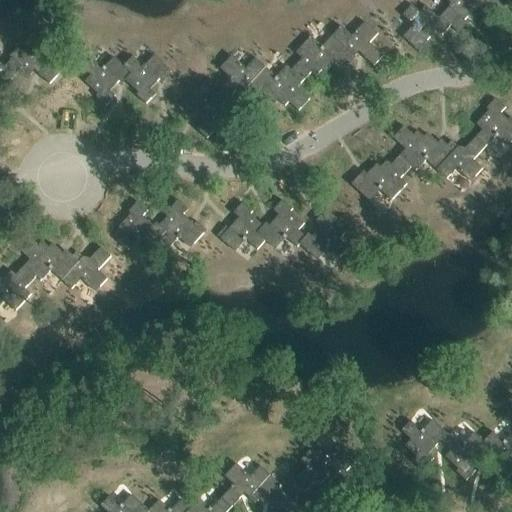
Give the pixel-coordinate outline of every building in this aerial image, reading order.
[(440,16),(451,26),(458,33),(468,23),(465,20),(474,10),(480,15),(488,6),(482,0),(446,0),(451,5),(440,16)] [(496,13),(505,3),(501,0),(482,0),(488,6),(496,13)] [(403,37),(421,53),(430,43),(427,41),(437,30),(442,35),(451,26),(440,16),(439,18),(425,5),(419,12),(412,5),(402,15),(414,25),(403,37)] [(359,51),(374,66),(383,56),(370,43),(378,34),(365,22),(352,36),(342,26),(332,36),(350,52),(344,59),(345,59),(350,64),(356,57),(355,56),(359,51)] [(350,52),(332,36),(323,46),(311,36),(296,52),(303,58),(292,70),(291,71),(303,82),(312,72),(316,76),(322,70),(326,73),(338,60),(341,63),(345,59),(344,59),(350,52)] [(50,84),(59,74),(45,61),(54,52),(41,40),(28,54),(19,46),(10,56),(12,59),(23,68),(20,71),(28,79),(32,76),(30,74),(35,70),(39,73),(39,74),(50,84)] [(137,95),(147,104),(156,94),(151,89),(160,79),(163,82),(173,72),(155,55),(144,67),(133,56),(124,66),(131,73),(125,80),(126,80),(139,92),(137,95)] [(232,55),(220,68),(230,77),(217,91),(227,100),(241,85),(245,89),(244,90),(251,96),(255,91),(248,85),(265,66),(256,58),(246,68),(232,55)] [(93,58),(83,68),(91,75),(85,82),(99,94),(96,96),(106,106),(116,96),(111,91),(120,80),(123,83),(126,80),(125,80),(131,73),(124,66),(115,57),(104,68),(93,58)] [(0,83),(4,87),(1,90),(5,94),(13,84),(10,81),(20,71),(23,68),(12,59),(5,67),(0,62),(0,83)] [(248,85),(255,91),(259,95),(262,92),(275,104),(279,100),(285,106),(289,102),(299,111),(310,99),(297,87),(303,82),(291,71),(292,70),(287,66),(277,77),(265,66),(248,85)] [(227,100),(217,91),(207,101),(195,90),(179,108),(189,117),(192,114),(202,124),(197,129),(207,139),(216,129),(214,126),(227,113),(220,107),(227,100)] [(483,130),(476,137),(486,146),(496,136),(507,147),(511,141),(511,121),(511,123),(501,113),(506,108),(496,98),(487,108),(489,111),(476,124),(483,130)] [(426,160),(437,170),(454,152),(447,145),(444,142),(441,145),(428,133),(424,137),(418,131),(414,135),(404,126),(393,138),(406,149),(400,155),(412,166),(411,167),(416,171),(426,160)] [(473,160),(486,146),(476,137),(466,148),(462,153),(458,148),(459,147),(452,141),(447,145),(454,152),(437,170),(447,179),(456,169),(471,182),(482,169),(473,160)] [(412,166),(400,155),(391,165),(387,161),(381,167),(377,163),(365,177),(362,174),(358,178),(358,177),(352,184),(370,201),(380,190),(392,201),(407,184),(400,178),(411,167),(412,166)] [(172,212),(160,225),(159,226),(165,232),(158,239),(159,240),(168,249),(179,237),(190,248),(207,230),(197,221),(194,224),(184,215),(188,209),(178,200),(169,210),(172,212)] [(298,247),(300,244),(306,237),(299,230),(305,224),(291,212),(293,209),(283,200),(274,210),(279,215),(269,226),(266,223),(264,226),(257,233),(266,241),(276,249),(286,237),(298,247)] [(157,223),(154,226),(143,216),(148,211),(138,202),(129,212),(131,214),(119,227),(125,233),(118,241),(128,250),(139,239),(150,250),(159,240),(158,239),(165,232),(159,226),(160,225),(157,223)] [(229,229),(226,226),(217,236),(236,252),(246,240),(258,250),(266,241),(257,233),(264,226),(251,214),(253,212),(243,203),(234,213),(239,218),(229,229)] [(309,234),(306,237),(300,244),(318,260),(328,248),(340,258),(349,248),(339,239),(345,233),(333,222),(337,218),(327,209),(316,221),(321,226),(312,237),(309,234)] [(30,260),(25,266),(36,277),(41,281),(51,270),(62,280),(79,262),(72,257),(73,256),(69,253),(66,256),(53,243),(49,247),(43,241),(39,245),(29,236),(18,248),(30,260)] [(79,262),(62,280),(72,290),(82,279),(96,292),(108,279),(99,271),(111,257),(102,247),(91,259),(87,263),(83,259),(84,257),(77,251),(73,256),(72,257),(79,262)] [(25,289),(36,277),(25,266),(16,275),(12,271),(6,277),(2,273),(0,275),(0,305),(5,300),(16,311),(32,295),(25,289)] [(511,396),(509,394),(499,404),(507,411),(501,417),(511,427),(511,431),(511,432),(511,396)] [(441,443),(447,436),(430,420),(419,431),(408,421),(399,431),(408,440),(402,446),(414,457),(410,461),(420,471),(431,459),(426,454),(435,444),(439,447),(441,444),(441,443)] [(480,459),(483,456),(482,456),(488,449),(481,442),(482,441),(472,432),(461,444),(450,433),(447,436),(441,443),(441,444),(448,450),(442,457),(456,469),(453,472),(463,481),(473,471),(467,466),(477,456),(480,459)] [(511,432),(501,443),(490,432),(482,441),(481,442),(488,449),(482,456),(483,456),(496,468),(494,471),(503,480),(511,471),(511,469),(508,465),(511,460),(511,432)] [(294,478),(306,489),(315,479),(320,483),(326,477),(329,481),(341,468),(345,471),(355,460),(337,442),(326,454),(315,443),(300,460),(306,466),(295,477),(294,478)] [(233,484),(220,498),(230,507),(244,492),(249,496),(248,497),(254,503),(259,499),(252,492),(269,474),(260,465),(250,476),(236,462),(224,475),(233,484)] [(280,484),(269,474),(252,492),(259,499),(263,502),(266,499),(279,511),(282,507),(287,511),(289,511),(293,509),(296,511),(307,511),(313,506),(301,495),(306,489),(294,478),(295,477),(290,473),(280,484)] [(146,511),(148,510),(131,494),(120,505),(109,495),(100,505),(107,511),(146,511)] [(225,511),(230,507),(220,498),(210,508),(199,497),(190,507),(185,511),(225,511)] [(185,511),(190,507),(180,498),(170,510),(158,499),(148,510),(146,511),(185,511)]
